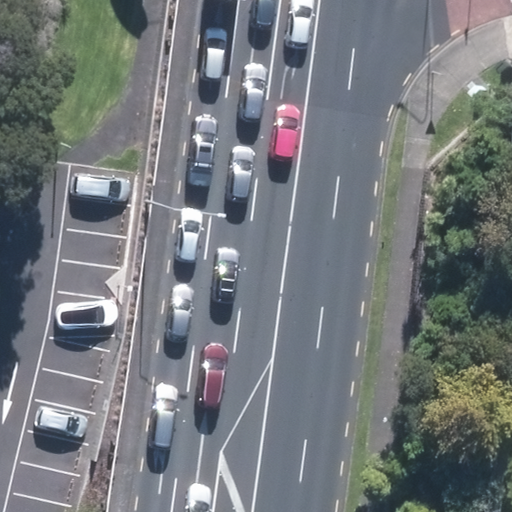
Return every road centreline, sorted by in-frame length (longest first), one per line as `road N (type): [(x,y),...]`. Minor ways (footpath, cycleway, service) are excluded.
road 1 (secondary): [(281,82),(233,511)]
road 2 (primary): [(458,0),(281,82)]
